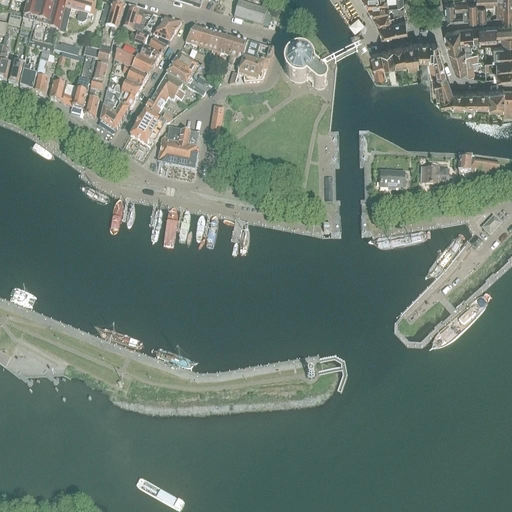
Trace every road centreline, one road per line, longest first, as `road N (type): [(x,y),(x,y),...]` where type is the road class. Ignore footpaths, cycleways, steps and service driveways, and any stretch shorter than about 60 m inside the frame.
road 1 (residential): [(200,187),(211,102),(221,92),(269,84),(282,43)]
road 2 (residential): [(112,150),(194,15)]
road 3 (residential): [(89,136),(127,0)]
road 4 (residential): [(411,320),(511,223)]
